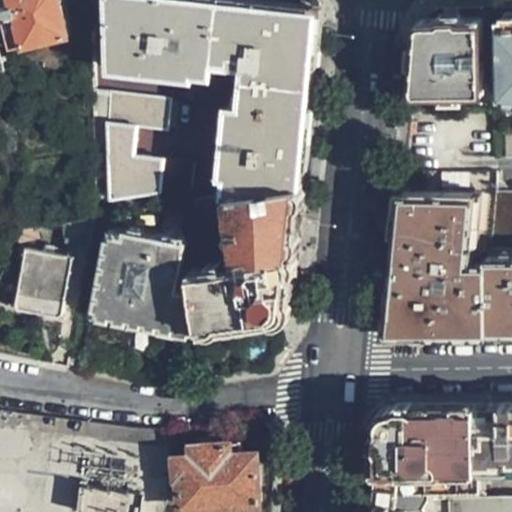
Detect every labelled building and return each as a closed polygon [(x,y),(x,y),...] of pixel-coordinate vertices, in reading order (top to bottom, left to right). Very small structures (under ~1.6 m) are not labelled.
[(68,34),(59,0),(10,0),(12,6),(1,9),(11,47),(68,34)] [(230,194),(304,182),(321,11),(207,0),(109,0),(112,69),(213,78),(216,63),(245,67),(242,107),(232,106),(227,172),(231,173),(230,194)] [(456,6),(428,6),(419,14),(414,72),(419,77),(485,76),(482,5),(456,6)] [(169,100),(93,93),(95,173),(107,172),(109,198),(192,183),(194,159),(135,153),(137,126),(166,128),(169,100)] [(257,258),(297,254),(304,182),(230,194),(229,194),(238,253),(245,259),(257,258)] [(478,183),(403,185),(394,275),(390,314),(404,322),(504,322),(511,321),(511,192),(477,194),(478,183)] [(196,331),(203,330),(197,291),(180,288),(189,243),(111,229),(95,315),(196,331)] [(64,312),(74,257),(27,248),(16,305),(18,308),(59,315),(64,312)] [(280,317),(291,307),(297,254),(257,258),(259,266),(255,272),(248,272),(248,267),(242,264),(193,270),(197,291),(203,330),(280,317)] [(511,465),(511,400),(511,401),(480,401),(480,466),(511,465)] [(480,466),(480,401),(402,403),(395,404),(389,407),(385,410),(381,416),(379,423),(374,469),(393,471),(393,509),(404,509),(405,511),(424,511),(422,508),(430,501),(451,500),(480,499),(480,466)] [(256,501),(253,452),(232,452),(232,440),(207,443),(207,454),(178,456),(178,475),(182,476),(184,507),(213,504),(216,510),(218,511),(231,511),(235,508),(236,502),(256,501)] [(393,471),(374,469),(372,486),(369,511),(405,511),(404,509),(393,509),(393,471)] [(511,511),(511,498),(480,499),(451,500),(451,511),(511,511)]
